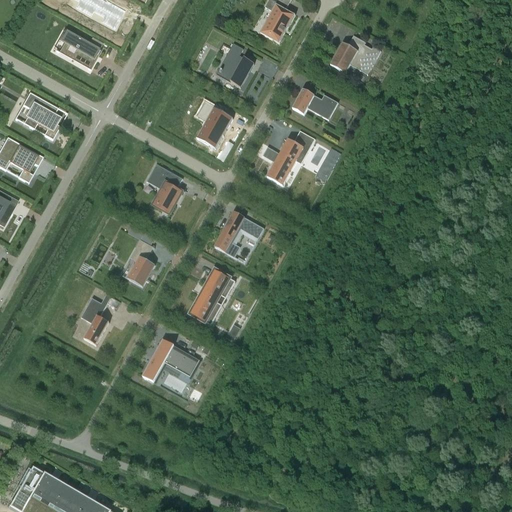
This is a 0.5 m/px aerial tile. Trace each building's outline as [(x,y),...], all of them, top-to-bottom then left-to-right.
[(75,0),(80,2),(76,9),(91,17),(94,12),(104,18),(101,23),(115,31),(126,11),(105,0),(104,0),(104,1),(102,0),(75,0)] [(272,13),(260,35),(279,45),(295,17),(286,11),(292,0),(270,0),(265,9),(272,13)] [(96,56),(98,58),(101,52),(100,51),(103,45),(92,39),(89,45),(72,35),(66,32),(60,42),(66,46),(62,53),(67,56),(68,56),(68,57),(73,59),(82,64),(82,65),(90,69),(94,61),(96,56)] [(330,67),(345,75),(354,61),(371,70),(381,53),(373,49),(372,51),(365,47),(366,44),(354,38),(348,48),(343,45),(330,67)] [(243,51),(233,45),(226,59),(229,61),(222,72),(221,71),(220,74),(221,74),(219,78),(241,90),(254,66),(240,58),(243,51)] [(303,91),(292,110),(304,117),(308,110),(329,122),(338,105),(324,97),(322,101),(303,91)] [(58,111),(30,95),(23,107),(29,111),(25,119),(27,120),(23,125),(34,131),(37,126),(47,131),(44,137),(53,142),(60,128),(57,127),(61,120),(55,116),(58,111)] [(197,141),(216,151),(233,121),(222,115),(223,113),(205,103),(197,118),(207,124),(197,141)] [(288,141),(267,179),(282,188),(303,151),(309,154),(315,141),(300,133),(294,144),(288,141)] [(18,179),(25,183),(34,166),(38,168),(43,160),(7,140),(0,152),(0,169),(6,172),(10,165),(22,172),(18,179)] [(183,181),(157,166),(149,179),(158,184),(156,189),(162,192),(153,207),(170,216),(182,194),(177,191),(183,181)] [(0,226),(2,228),(16,203),(0,194),(0,226)] [(227,256),(233,259),(240,248),(232,244),(241,229),(259,239),(264,230),(246,221),(234,214),(226,229),(215,249),(227,256)] [(131,229),(129,236),(153,244),(156,237),(131,229)] [(130,260),(137,263),(128,281),(143,289),(155,267),(147,263),(155,250),(140,242),(130,260)] [(215,272),(191,316),(211,327),(222,307),(216,304),(220,297),(226,300),(235,283),(215,272)] [(84,341),(96,348),(109,324),(100,319),(111,299),(106,297),(101,305),(92,300),(81,320),(92,326),(84,341)] [(226,340),(233,344),(237,337),(230,333),(226,340)] [(163,341),(142,378),(154,385),(165,365),(190,379),(199,362),(163,341)] [(106,511),(97,506),(97,508),(31,470),(9,508),(15,511),(106,511)]
